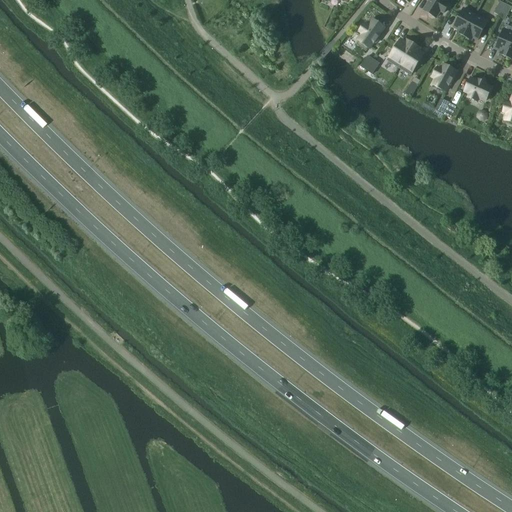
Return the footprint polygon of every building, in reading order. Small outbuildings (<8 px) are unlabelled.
[(447,0),(428,0),(428,1),(429,2),(423,11),(436,19),(440,12),(443,14),(449,5),(445,3),(447,0)] [(494,14),(500,16),(506,5),(500,2),(494,14)] [(506,5),(500,16),(505,19),(511,8),(506,5)] [(457,33),(464,37),(475,16),(463,9),(453,28),(460,32),(459,34),(457,33)] [(475,16),(464,37),(471,41),(471,40),(469,39),(470,37),(477,41),(487,22),(475,16)] [(373,20),(368,26),(364,24),(359,32),(362,34),(357,41),(359,42),(357,45),(366,51),(368,48),(369,49),(374,43),(375,44),(380,38),(378,37),(384,28),(373,20)] [(499,54),(506,58),(511,44),(511,33),(503,30),(495,49),(502,52),(501,55),(499,54)] [(387,61),(399,68),(413,45),(407,41),(406,41),(408,42),(407,44),(400,40),(389,58),(387,61)] [(413,45),(399,68),(410,76),(412,73),(424,55),(417,51),(418,49),(420,50),(420,49),(413,45)] [(361,67),(366,71),(373,60),(368,56),(361,67)] [(373,60),(366,71),(372,75),(379,64),(373,60)] [(450,86),(454,79),(452,79),(456,72),(443,65),(441,70),(437,68),(432,76),(436,78),(432,85),(445,92),(449,85),(450,86)] [(464,92),(469,94),(468,98),(477,102),(478,98),(486,102),(492,88),(484,85),(485,83),(478,80),(478,82),(470,78),(464,92)] [(411,83),(405,94),(411,98),(418,86),(411,83)] [(504,121),(511,123),(511,96),(510,104),(506,103),(503,112),(507,114),(504,121)] [(438,112),(444,115),(450,104),(443,101),(438,112)] [(450,104),(444,115),(450,118),(456,107),(450,104)]
